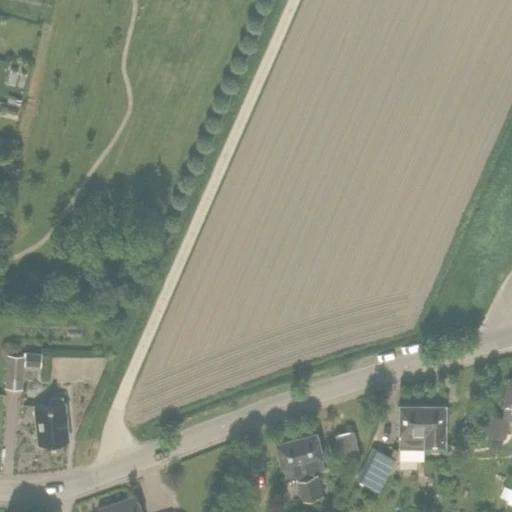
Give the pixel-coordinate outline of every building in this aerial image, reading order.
[(4,388),(22,389),(25,355),(6,353),(4,388)] [(511,413),(511,379),(509,379),(503,411),(511,413)] [(37,443),(68,440),(64,401),(63,402),(62,395),(47,397),(48,403),(33,404),(37,443)] [(445,447),(445,404),(399,404),(398,446),(445,447)] [(472,424),(474,414),(465,413),(464,423),(472,424)] [(505,437),(508,418),(483,413),(479,433),(505,437)] [(360,459),(352,429),(334,434),(343,464),(360,459)] [(316,431),(275,442),(281,466),(282,466),(285,476),(296,474),(297,479),(314,476),(312,469),(324,467),(321,455),(322,455),(316,431)] [(375,445),(359,477),(381,487),(401,448),(396,446),(392,453),(375,445)] [(141,511),(135,494),(97,507),(98,511),(141,511)]
